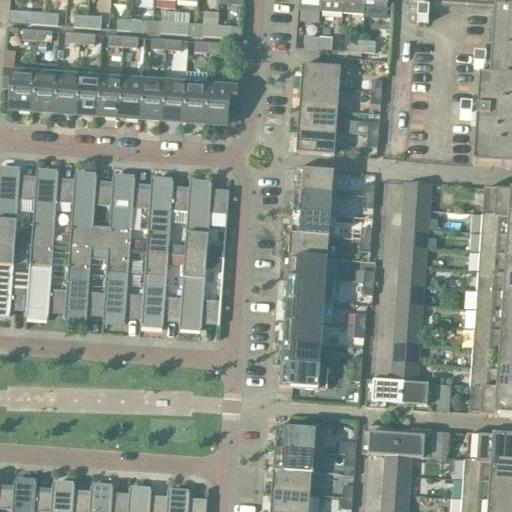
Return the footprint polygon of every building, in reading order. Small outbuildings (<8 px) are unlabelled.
[(297,0),(298,2),(297,12),(320,13),(320,3),(320,0),(297,0)] [(320,0),(320,3),(320,13),(341,15),(342,5),(342,0),(320,0)] [(363,6),(364,6),(363,0),(342,0),(342,5),(341,15),(362,16),(363,6)] [(363,0),(364,6),(386,8),(386,0),(363,0)] [(511,0),(407,0),(407,7),(417,7),(416,24),(427,25),(428,8),(493,13),(490,60),(473,59),(472,70),(489,71),(488,80),(478,79),(478,80),(511,82),(511,0)] [(43,27),(44,15),(31,14),(30,26),(43,27)] [(44,15),(43,27),(57,28),(58,16),(44,15)] [(86,30),(87,18),(74,17),(73,29),(86,30)] [(87,18),(86,30),(100,31),(101,19),(87,18)] [(129,33),(130,21),(117,20),(116,32),(129,33)] [(130,21),(129,33),(143,34),(144,22),(130,21)] [(173,36),(174,24),(160,23),(159,35),(173,36)] [(174,24),(173,36),(187,37),(188,25),(174,24)] [(216,39),(217,27),(203,27),(203,38),(216,39)] [(217,27),(216,39),(230,40),(231,28),(217,27)] [(36,43),(36,33),(22,32),(21,42),(36,43)] [(36,33),(36,43),(50,44),(51,34),(36,33)] [(79,46),(79,36),(65,35),(64,45),(79,46)] [(79,36),(79,46),(93,47),(94,37),(79,36)] [(122,49),(122,39),(108,38),(107,48),(122,49)] [(317,51),(318,39),(304,38),(303,50),(317,51)] [(122,39),(122,49),(136,50),(137,40),(122,39)] [(318,39),(317,51),(331,52),(331,40),(318,39)] [(165,52),(166,42),(151,41),(150,51),(165,52)] [(360,54),(361,42),(347,41),(346,53),(360,54)] [(166,42),(165,52),(179,53),(180,43),(166,42)] [(361,42),(360,54),(374,55),(374,43),(361,42)] [(208,55),(209,45),(194,44),(193,54),(208,55)] [(209,45),(208,55),(222,56),(223,46),(209,45)] [(8,112),(31,113),(34,65),(33,65),(33,75),(4,73),(3,91),(4,91),(4,89),(10,90),(8,112)] [(34,65),(31,113),(52,115),(56,67),(34,65)] [(299,89),(338,92),(340,69),(301,66),(299,89)] [(52,115),(74,116),(76,79),(55,77),(56,67),(52,115)] [(95,118),(98,80),(76,79),(74,116),(95,118)] [(117,119),(119,82),(98,80),(95,118),(117,119)] [(511,82),(478,80),(476,111),(459,109),(458,121),(475,122),(472,168),(511,170),(511,82)] [(138,121),(141,83),(119,82),(117,119),(138,121)] [(370,94),(380,95),(381,83),(371,82),(370,94)] [(160,123),(163,85),(141,83),(138,121),(160,123)] [(181,124),(184,86),(163,85),(160,123),(181,124)] [(203,126),(206,88),(184,86),(181,124),(203,126)] [(234,107),(235,90),(206,88),(203,126),(225,127),(227,105),(232,106),(232,107),(234,107)] [(336,113),(338,92),(299,89),(298,110),(336,113)] [(379,107),(380,95),(370,94),(369,106),(379,107)] [(335,135),(336,113),(298,110),(296,132),(335,135)] [(367,137),(377,138),(378,126),(368,125),(367,137)] [(333,157),(335,135),(296,132),(295,155),(333,157)] [(376,150),(377,138),(367,137),(366,149),(376,150)] [(292,193),(330,196),(332,173),(294,171),(292,193)] [(35,182),(34,182),(18,181),(19,173),(18,173),(18,174),(0,172),(0,244),(30,247),(33,203),(35,182)] [(36,174),(35,174),(34,182),(35,182),(33,203),(30,247),(68,249),(71,206),(72,206),(73,185),(57,184),(57,176),(56,176),(56,177),(36,175),(36,174)] [(74,177),(73,177),(73,185),(72,206),(71,206),(68,249),(106,252),(107,252),(108,230),(109,209),(110,209),(111,188),(95,187),(95,179),(94,179),(74,178),(74,177)] [(150,191),(149,191),(133,190),(134,181),(132,181),(132,182),(113,181),(113,180),(112,180),(111,188),(110,209),(109,209),(108,230),(107,252),(145,255),(148,211),(150,191)] [(188,193),(171,192),(172,184),(171,184),(171,185),(151,184),(151,183),(150,183),(149,191),(150,191),(148,211),(145,255),(183,258),(186,214),(188,193)] [(189,185),(188,185),(188,193),(186,214),(183,258),(223,260),(228,193),(226,193),(226,196),(210,195),(210,187),(209,187),(209,188),(189,186),(189,185)] [(363,198),(373,199),(374,186),(364,185),(363,198)] [(402,211),(428,213),(430,186),(404,185),(402,211)] [(481,217),(511,219),(511,192),(483,190),(481,217)] [(329,218),(330,196),(292,193),(290,215),(329,218)] [(372,211),(373,199),(363,198),(362,211),(372,211)] [(427,232),(428,213),(402,211),(401,230),(427,232)] [(327,239),(329,218),(290,215),(289,236),(327,239)] [(511,238),(511,219),(481,217),(480,236),(511,238)] [(359,242),(370,242),(371,230),(360,229),(359,242)] [(425,251),(427,232),(401,230),(399,250),(425,251)] [(326,261),(327,239),(289,236),(287,258),(335,261),(326,261)] [(511,257),(511,238),(480,236),(479,255),(511,257)] [(369,254),(370,242),(359,242),(359,254),(369,254)] [(27,290),(30,247),(0,244),(0,316),(7,317),(7,318),(9,318),(9,310),(25,311),(26,311),(27,290)] [(65,293),(68,249),(30,247),(27,290),(26,311),(25,311),(25,319),(26,319),(26,318),(46,319),(46,320),(47,320),(47,312),(64,313),(65,293)] [(103,296),(106,252),(68,249),(65,293),(64,313),(63,321),(64,322),(64,321),(84,322),(84,323),(85,323),(86,315),(102,316),(104,296),(103,296)] [(424,271),(425,251),(399,250),(398,269),(424,271)] [(145,255),(107,252),(106,252),(103,296),(104,296),(102,316),(101,324),(103,324),(103,323),(122,325),(122,326),(123,326),(124,318),(140,319),(141,319),(142,298),(145,255)] [(180,301),(183,258),(145,255),(142,298),(141,319),(140,319),(140,327),(141,327),(141,326),(161,328),(162,329),(162,320),(178,322),(179,322),(180,301)] [(511,276),(511,257),(479,255),(477,274),(511,276)] [(218,328),(223,260),(183,258),(180,301),(179,322),(178,322),(178,330),(179,330),(179,329),(199,330),(199,331),(200,331),(201,323),(217,324),(217,328),(218,328)] [(334,283),(335,261),(287,258),(286,280),(332,283),(334,283)] [(422,290),(424,271),(398,269),(396,288),(422,290)] [(360,285),(370,286),(371,273),(361,273),(360,285)] [(511,296),(511,276),(477,274),(476,293),(511,296)] [(331,305),(332,283),(286,280),(284,301),(331,305)] [(370,298),(370,286),(360,285),(360,297),(370,298)] [(421,309),(422,290),(396,288),(395,307),(421,309)] [(511,315),(511,296),(476,293),(474,313),(511,315)] [(331,305),(284,301),(283,323),(321,326),(323,305),(331,305)] [(420,328),(421,309),(395,307),(394,326),(420,328)] [(511,334),(511,315),(474,313),(473,332),(511,334)] [(353,328),(363,329),(364,317),(354,316),(353,328)] [(319,347),(321,326),(283,323),(281,344),(319,347)] [(418,347),(420,328),(394,326),(392,345),(418,347)] [(363,341),(363,329),(353,328),(352,340),(363,341)] [(511,353),(511,334),(473,332),(472,351),(511,353)] [(318,368),(319,347),(281,344),(279,366),(326,369),(318,368)] [(417,366),(418,347),(392,345),(391,364),(417,366)] [(511,373),(511,353),(472,351),(470,370),(511,373)] [(350,371),(360,372),(361,360),(351,359),(350,371)] [(416,386),(417,366),(391,364),(390,384),(399,384),(416,386)] [(324,392),(326,369),(279,366),(278,389),(316,391),(324,392)] [(511,392),(511,373),(470,370),(469,389),(511,392)] [(359,384),(360,372),(350,371),(349,383),(359,384)] [(399,384),(390,384),(366,382),(364,409),(383,410),(383,405),(398,406),(399,384)] [(433,387),(416,386),(399,384),(398,406),(413,407),(413,412),(431,414),(433,387)] [(448,415),(450,388),(433,387),(431,414),(448,415)] [(511,392),(469,389),(467,415),(452,414),(452,415),(511,419),(511,392)] [(273,451),(312,454),(322,455),(323,432),(313,432),(314,431),(275,429),(273,451)] [(394,458),(396,436),(381,435),(381,430),(362,429),(360,456),(384,457),(394,458)] [(428,460),(429,434),(411,432),(411,437),(396,436),(394,458),(410,459),(428,460)] [(428,460),(445,462),(446,436),(461,437),(461,436),(429,434),(428,460)] [(464,463),(511,466),(511,439),(465,436),(465,437),(477,438),(475,462),(464,461),(464,463)] [(344,456),(354,457),(355,445),(345,444),(344,456)] [(310,476),(312,454),(273,451),(272,473),(310,476)] [(353,469),(354,457),(344,456),(343,468),(353,469)] [(410,459),(394,458),(384,457),(383,476),(409,478),(410,459)] [(511,485),(511,466),(464,463),(462,482),(511,485)] [(309,497),(310,476),(272,473),(270,494),(309,497)] [(407,498),(409,478),(383,476),(382,496),(407,498)] [(511,505),(511,485),(462,482),(461,501),(511,505)] [(14,483),(13,483),(12,491),(13,491),(11,511),(49,511),(51,494),(35,493),(35,485),(34,485),(34,486),(14,484),(14,483)] [(53,486),(52,486),(51,486),(51,494),(49,511),(88,511),(89,497),(73,496),(73,488),(72,488),(52,487),(53,486)] [(341,499),(351,500),(352,488),(342,487),(341,499)] [(91,489),(90,489),(89,497),(88,511),(126,511),(127,500),(111,498),(112,490),(111,490),(110,491),(91,490),(91,489)] [(11,511),(13,491),(12,491),(0,490),(0,511),(11,511)] [(164,511),(166,502),(149,501),(150,493),(149,493),(149,494),(129,492),(128,491),(127,500),(126,511),(164,511)] [(204,511),(206,502),(204,502),(204,505),(188,504),(188,496),(187,496),(187,497),(167,495),(167,494),(166,494),(166,502),(164,511),(204,511)] [(307,511),(309,497),(270,494),(268,511),(307,511)] [(406,511),(407,498),(382,496),(380,511),(406,511)] [(347,511),(350,511),(351,500),(341,499),(340,511),(347,511)] [(511,511),(511,505),(461,501),(460,511),(511,511)]
